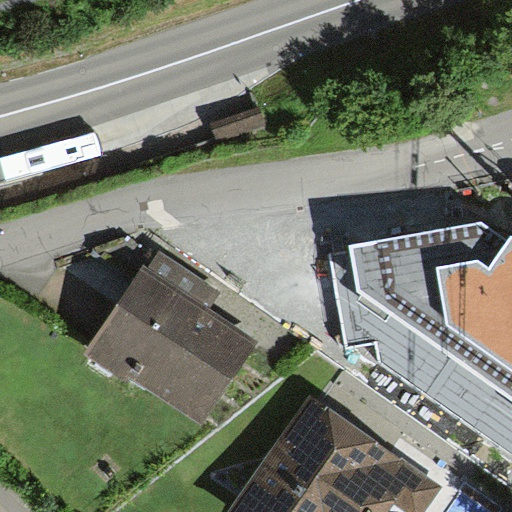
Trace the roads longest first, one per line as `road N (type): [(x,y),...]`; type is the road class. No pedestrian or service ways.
road 1 (residential): [(511,126),(0,253)]
road 2 (tertiary): [(367,0),(0,124)]
